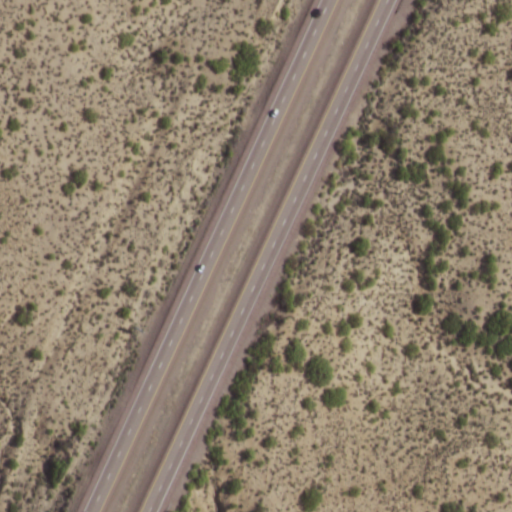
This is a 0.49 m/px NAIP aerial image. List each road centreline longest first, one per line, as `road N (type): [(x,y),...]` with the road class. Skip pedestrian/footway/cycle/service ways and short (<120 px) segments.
road 1 (motorway): [(146,511),(385,0)]
road 2 (motorway): [(326,0),(89,511)]
